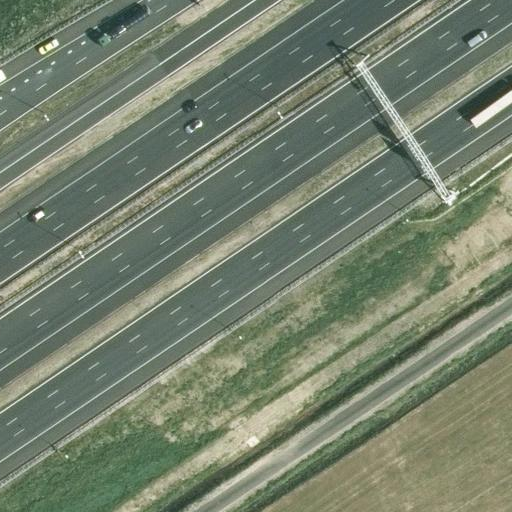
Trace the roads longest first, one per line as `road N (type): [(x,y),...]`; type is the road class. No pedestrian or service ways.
road 1 (motorway): [(0,429),(511,81)]
road 2 (motorway): [(0,344),(507,0)]
road 3 (motorway): [(380,0),(0,258)]
road 4 (motorway): [(269,0),(0,180)]
road 5 (motorway): [(172,0),(0,113)]
